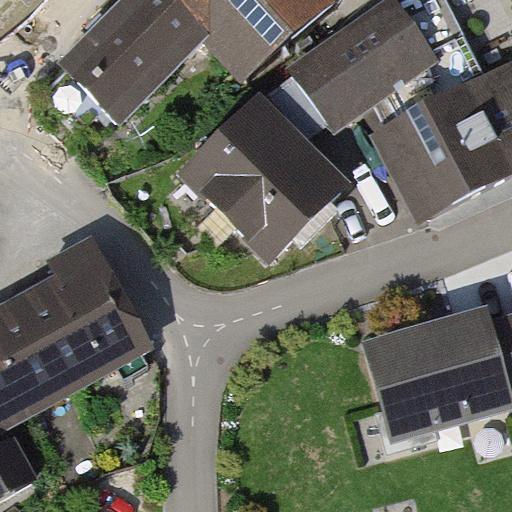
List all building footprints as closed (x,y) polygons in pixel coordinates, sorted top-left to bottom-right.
[(354,2),(352,0),(154,0),(64,86),(114,138),(221,36),(267,84),(354,2)] [(414,0),(304,66),(345,133),(455,66),(415,0),(414,0)] [(511,76),(391,139),(439,230),(511,192),(511,76)] [(271,98),(188,186),(282,275),(365,188),(271,98)] [(0,331),(0,446),(154,363),(105,274),(0,331)] [(511,321),(374,360),(398,444),(511,411),(511,321)]
